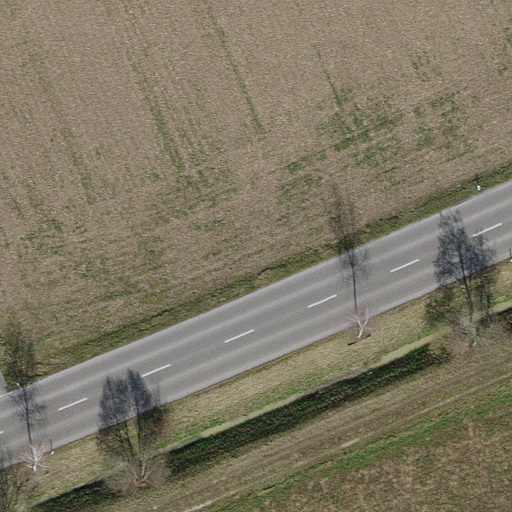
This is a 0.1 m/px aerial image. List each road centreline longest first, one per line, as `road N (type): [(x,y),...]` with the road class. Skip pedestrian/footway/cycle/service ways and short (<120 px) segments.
road 1 (secondary): [(0,437),(511,223)]
road 2 (track): [(511,361),(158,511)]
